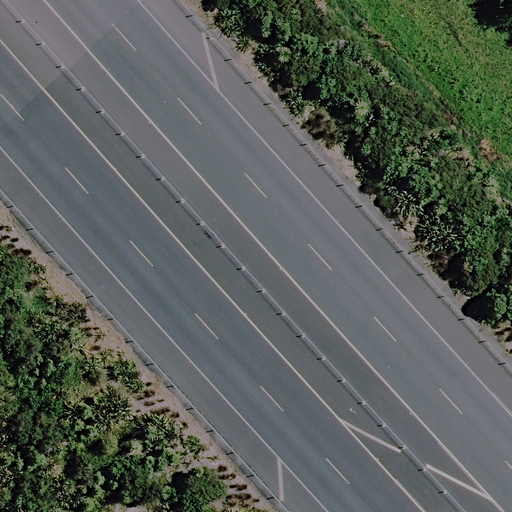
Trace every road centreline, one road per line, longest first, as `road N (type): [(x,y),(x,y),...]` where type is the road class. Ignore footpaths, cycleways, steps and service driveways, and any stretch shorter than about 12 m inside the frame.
road 1 (motorway): [(61,0),(511,463)]
road 2 (motorway): [(413,511),(0,73)]
